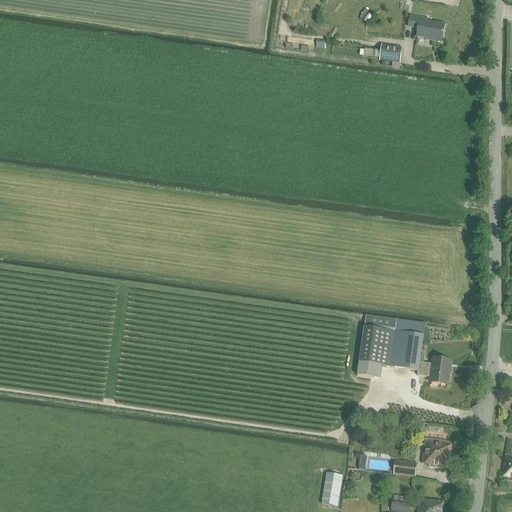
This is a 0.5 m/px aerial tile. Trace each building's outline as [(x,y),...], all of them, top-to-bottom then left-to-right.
[(417,37),(427,39),(427,40),(442,42),(445,25),(425,22),(426,18),(410,15),(408,28),(418,30),(417,37)] [(402,48),(382,45),(380,61),(400,64),(402,48)] [(425,325),(367,316),(358,375),(375,378),(377,365),(418,371),(418,376),(431,378),(430,383),(449,386),(452,362),(435,360),(434,365),(425,364),(426,356),(422,355),(425,337),(424,336),(425,325)] [(430,467),(449,470),(453,442),(427,438),(423,464),(430,465),(430,467)] [(511,454),(506,453),(503,477),(511,478),(511,454)] [(394,476),(415,478),(417,464),(395,461),(394,476)] [(322,504),(337,507),(342,477),(327,475),(322,504)] [(392,504),(391,511),(409,511),(412,499),(394,496),(392,504)] [(418,511),(442,511),(444,503),(421,500),(418,511)] [(383,503),(381,511),(391,511),(392,504),(383,503)]
